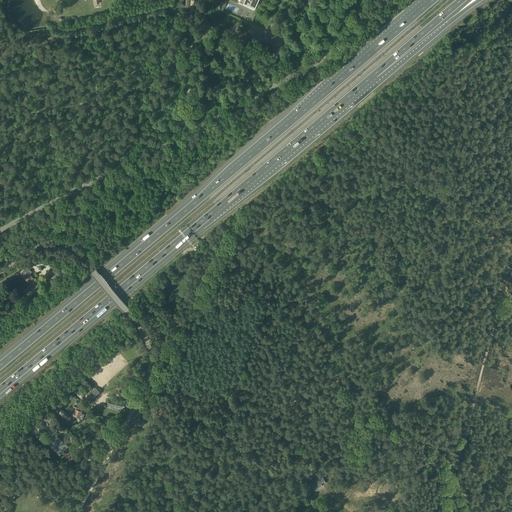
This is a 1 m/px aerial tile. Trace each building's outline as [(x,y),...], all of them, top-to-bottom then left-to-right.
[(240,0),(240,1),(254,8),(258,0),(240,0)] [(54,259),(49,263),(54,269),(57,273),(62,268),(59,265),(54,259)] [(24,269),(20,273),(22,276),(22,275),(28,281),(31,284),(24,291),(29,295),(37,285),(33,282),(35,280),(32,277),(29,274),(28,273),(31,271),(28,269),(27,268),(26,268),(25,269),(24,270),(24,269)] [(55,277),(52,274),(51,272),(45,277),(50,282),(55,277)] [(75,384),(71,388),(81,398),(86,393),(75,384)] [(103,386),(94,396),(97,399),(106,389),(103,386)] [(107,404),(110,405),(110,408),(116,409),(117,406),(124,408),(125,402),(108,398),(107,404)] [(82,409),(73,406),(72,411),(75,412),(74,416),(79,417),(79,418),(82,419),(84,414),(81,413),(82,409)] [(68,415),(62,409),(59,407),(57,410),(69,421),(71,418),(68,415)] [(60,455),(64,450),(62,448),(66,444),(55,434),(50,440),(41,431),(36,436),(46,445),(47,444),(60,455)] [(67,453),(65,457),(71,461),(74,455),(68,451),(67,453)] [(310,491),(326,482),(322,477),(326,475),(324,471),(318,474),(319,475),(316,477),(316,478),(306,484),(310,491)]
